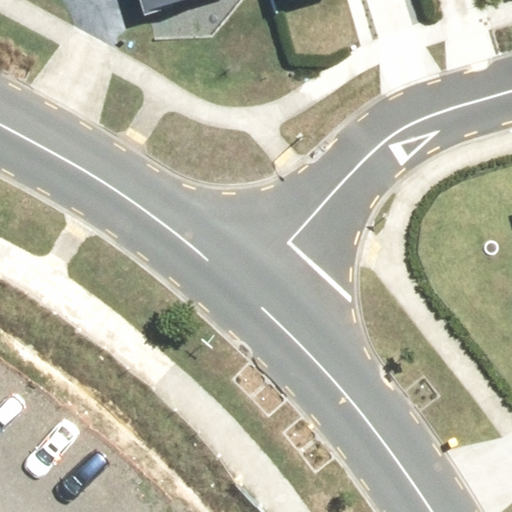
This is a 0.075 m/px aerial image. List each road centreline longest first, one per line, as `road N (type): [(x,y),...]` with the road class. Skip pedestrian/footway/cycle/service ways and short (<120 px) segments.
road 1 (tertiary): [(221,252),(362,400),(442,511)]
road 2 (residential): [(221,252),(370,137),(511,93)]
road 3 (tertiary): [(0,112),(221,252)]
